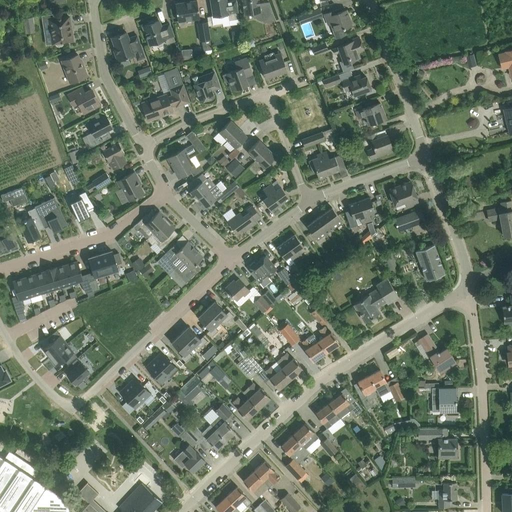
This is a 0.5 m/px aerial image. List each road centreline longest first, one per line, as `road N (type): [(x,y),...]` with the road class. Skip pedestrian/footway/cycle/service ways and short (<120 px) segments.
road 1 (unclassified): [(181,511),(318,381),(468,285)]
road 2 (residential): [(231,259),(70,411),(5,338)]
road 3 (unclassified): [(468,285),(486,511)]
road 4 (residential): [(0,268),(109,234),(163,191)]
road 5 (unclassified): [(425,158),(369,0)]
road 6 (residential): [(142,146),(104,75),(96,0)]
road 7 (residential): [(142,146),(268,94)]
road 8 (unclassified): [(468,285),(425,158)]
road 9 (residential): [(308,202),(425,158)]
